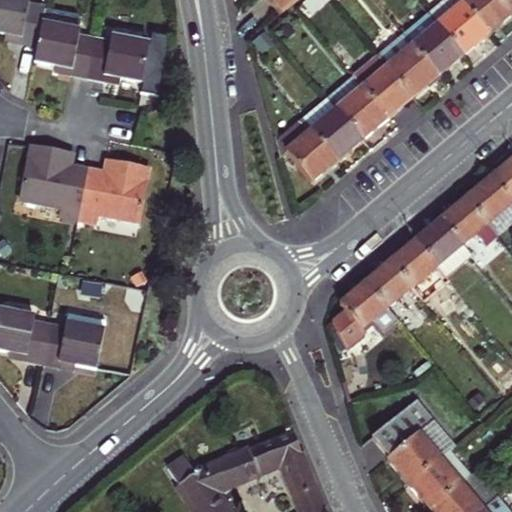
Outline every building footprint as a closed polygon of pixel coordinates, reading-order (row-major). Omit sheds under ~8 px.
[(21,0),(0,0),(0,35),(6,37),(21,40),(20,45),(38,49),(42,26),(45,10),(29,7),(30,1),(21,0)] [(271,0),(283,14),(299,0),(271,0)] [(330,0),(308,0),(303,4),(313,16),(331,1),(330,0)] [(459,0),(445,0),(428,14),(463,56),(489,35),(459,0)] [(511,12),(501,0),(459,0),(489,35),(511,15),(511,12)] [(511,0),(501,0),(511,12),(511,0)] [(428,14),(403,36),(438,77),(463,56),(428,14)] [(80,34),(42,26),(38,49),(34,64),(56,69),(72,72),(71,77),(87,80),(95,42),(79,39),(80,34)] [(403,36),(378,57),(413,98),(438,77),(403,36)] [(6,37),(5,42),(20,45),(21,40),(6,37)] [(111,45),(95,42),(87,80),(103,83),(104,83),(105,78),(121,81),(143,85),(150,47),(112,40),(111,45)] [(378,57),(353,78),(388,120),(413,98),(378,57)] [(56,69),(55,74),(71,77),(72,72),(56,69)] [(105,78),(104,83),(120,87),(121,81),(105,78)] [(353,78),(328,99),(363,141),(388,120),(353,78)] [(328,99),(303,120),(338,162),(363,141),(328,99)] [(280,159),(287,154),(312,184),(338,162),(303,120),(275,143),(280,159)] [(61,219),(78,223),(88,172),(71,169),(64,167),(67,155),(31,149),(21,203),(63,211),(61,219)] [(71,169),(73,157),(67,155),(64,167),(71,169)] [(511,162),(491,180),(511,204),(511,162)] [(106,163),(104,175),(111,176),(113,164),(106,163)] [(104,175),(88,172),(78,223),(95,226),(97,217),(139,225),(149,171),(113,164),(111,176),(104,175)] [(488,227),(511,206),(511,204),(491,180),(466,201),(488,227)] [(498,239),(488,227),(466,201),(441,222),(463,248),(476,237),(486,249),(498,239)] [(498,239),(511,226),(511,206),(488,227),(498,239)] [(473,259),(463,248),(441,222),(416,243),(438,269),(447,281),(473,259)] [(412,290),(438,269),(416,243),(390,264),(412,290)] [(387,311),(412,290),(390,264),(366,285),(387,311)] [(398,325),(387,311),(366,285),(339,307),(346,315),(332,326),(346,350),(363,336),(361,333),(373,324),(383,337),(398,325)] [(35,320),(0,313),(0,352),(11,355),(27,357),(26,363),(42,366),(49,328),(34,325),(35,320)] [(49,328),(42,366),(59,370),(60,364),(76,367),(97,371),(107,323),(68,316),(65,331),(49,328)] [(11,355),(10,360),(26,363),(27,357),(11,355)] [(60,364),(59,370),(74,372),(76,367),(60,364)] [(449,454),(456,448),(417,402),(372,439),(389,460),(388,461),(410,487),(449,454)] [(325,511),(324,509),(319,511),(227,511),(216,495),(282,465),(298,502),(318,494),(293,434),(241,456),(238,450),(227,455),(229,461),(201,473),(196,476),(185,460),(168,471),(178,488),(194,511),(325,511)] [(431,511),(470,479),(449,454),(410,487),(431,511)] [(430,511),(482,511),(497,500),(476,474),(470,479),(431,511),(430,511)] [(318,494),(298,502),(302,511),(319,511),(324,509),(318,494)] [(507,511),(497,500),(482,511),(507,511)]
